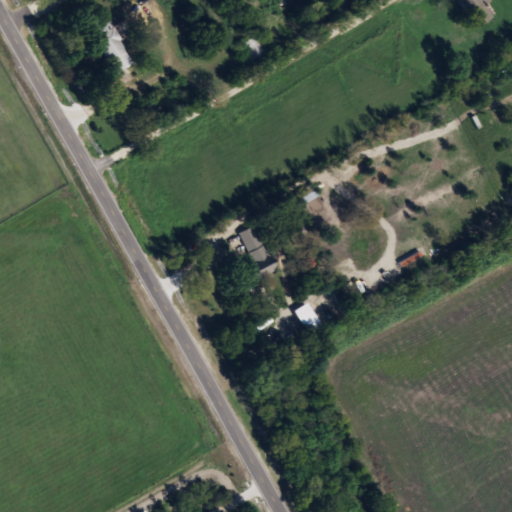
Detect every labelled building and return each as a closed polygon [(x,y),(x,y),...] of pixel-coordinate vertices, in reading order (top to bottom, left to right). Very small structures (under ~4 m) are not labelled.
[(471,25),(457,0),(486,0),(483,2),(490,15),(471,25)] [(111,72),(85,21),(103,11),(129,62),(111,72)] [(265,49),(249,58),(239,41),(254,32),(265,49)] [(72,123),(64,110),(79,101),(87,113),(72,123)] [(289,194),(311,184),(316,195),(295,206),(289,194)] [(237,231),(252,225),(270,272),(248,280),(242,263),(249,261),(237,231)]
